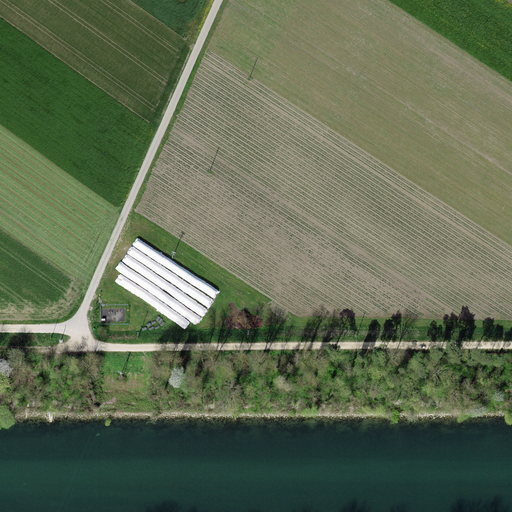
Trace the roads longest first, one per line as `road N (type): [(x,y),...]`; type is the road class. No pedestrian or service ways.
road 1 (track): [(84,338),(115,346),(511,343)]
road 2 (track): [(79,327),(218,0)]
